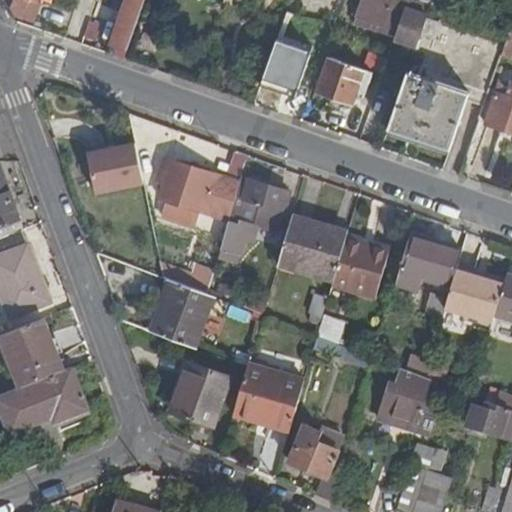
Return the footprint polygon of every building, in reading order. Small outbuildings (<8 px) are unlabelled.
[(15,0),(12,8),(14,15),(35,22),(42,4),(39,3),(40,0),(15,0)] [(130,0),(114,48),(129,54),(148,0),(130,0)] [(420,50),(435,5),(414,0),(365,0),(357,25),(373,30),(375,24),(403,33),(399,43),(420,50)] [(414,0),(435,5),(455,10),(455,0),(414,0)] [(444,27),(431,22),(425,39),(438,43),(444,27)] [(251,91),(295,100),(307,39),(264,30),(251,91)] [(375,76),(331,61),(318,96),(354,109),(362,85),(370,89),(375,76)] [(411,74),(391,132),(452,153),(472,95),(411,74)] [(511,136),(511,84),(504,81),(487,128),(511,136)] [(114,141),(96,117),(68,139),(87,162),(99,153),(105,160),(120,150),(113,141),(114,141)] [(466,161),(483,167),(495,132),(477,126),(466,161)] [(170,174),(174,163),(167,161),(163,172),(170,174)] [(0,241),(25,232),(0,163),(0,241)] [(241,185),(230,181),(174,163),(170,174),(163,172),(160,183),(167,185),(162,201),(171,203),(166,220),(197,230),(202,213),(231,222),(241,188),(241,185)] [(292,195),(243,180),(241,188),(231,222),(231,224),(240,227),(242,222),(257,227),(279,233),(292,195)] [(255,231),(257,227),(242,222),(240,227),(255,231)] [(348,239),(349,235),(330,229),(329,233),(293,222),(280,267),(335,283),(348,239)] [(231,224),(225,243),(234,246),(240,227),(231,224)] [(25,232),(0,241),(0,287),(13,320),(52,304),(25,232)] [(335,283),(334,287),(377,300),(391,252),(348,239),(335,283)] [(458,272),(463,254),(412,239),(398,287),(405,290),(406,287),(421,292),(424,279),(453,287),(458,272)] [(166,280),(172,283),(184,287),(188,275),(162,265),(166,280)] [(476,277),(458,272),(453,287),(449,302),(446,312),(494,325),(496,317),(506,285),(487,280),(476,277)] [(511,277),(509,276),(506,285),(496,317),(511,322),(511,277)] [(172,283),(152,334),(195,350),(210,311),(225,317),(230,305),(210,297),(195,291),(184,287),(172,283)] [(444,322),(446,312),(449,302),(432,297),(428,318),(444,322)] [(319,339),(338,346),(344,325),(325,318),(319,339)] [(66,372),(45,320),(3,337),(23,389),(66,372)] [(371,360),(320,340),(316,350),(368,370),(371,360)] [(434,383),(446,387),(452,366),(433,359),(429,372),(427,379),(434,383)] [(410,364),(406,372),(427,379),(429,372),(410,364)] [(213,430),(232,380),(190,365),(177,398),(184,401),(179,416),(213,430)] [(74,368),(66,372),(23,389),(0,398),(0,408),(12,438),(54,422),(55,425),(91,411),(74,368)] [(272,428),(291,435),(305,385),(249,369),(249,371),(238,409),(274,421),(272,428)] [(406,372),(403,371),(397,387),(393,386),(382,418),(406,428),(410,418),(434,428),(444,403),(430,397),(434,383),(427,379),(406,372)] [(469,427),(501,438),(509,411),(487,403),(485,410),(475,407),(469,427)] [(511,454),(511,412),(509,411),(501,438),(511,442),(511,454)] [(410,418),(406,428),(430,437),(434,428),(410,418)] [(317,497),(331,503),(339,476),(332,473),(346,440),(325,431),(324,434),(306,428),(291,464),(325,479),(317,497)] [(414,467),(429,472),(434,456),(419,451),(414,467)] [(500,493),(508,496),(511,483),(511,454),(500,493)] [(398,511),(416,511),(429,472),(414,467),(398,511)] [(429,472),(416,511),(442,511),(453,480),(429,472)] [(511,511),(511,483),(508,496),(503,511),(511,511)] [(486,511),(503,511),(508,496),(500,493),(499,497),(491,495),(486,511)]
